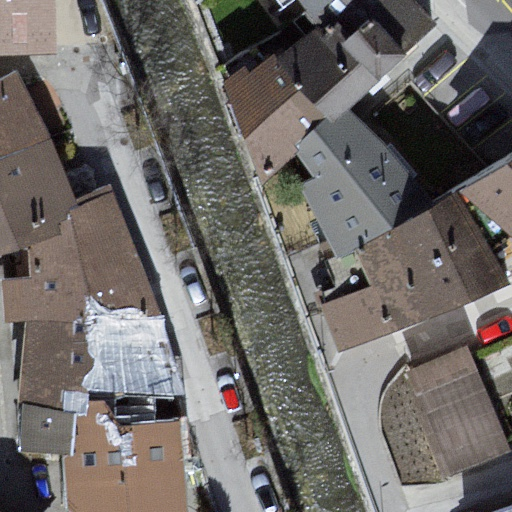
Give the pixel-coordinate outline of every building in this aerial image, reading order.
[(0,0),(0,27),(40,28),(38,0),(0,0)] [(398,0),(316,0),(334,15),(315,36),(358,77),(422,23),(398,0)] [(291,30),(214,79),(245,164),(297,122),(352,82),(291,30)] [(68,209),(0,75),(0,246),(15,244),(68,209)] [(297,122),(279,163),(320,258),(413,201),(330,110),(297,122)] [(511,143),(435,188),(490,274),(511,265),(511,143)] [(413,201),(335,249),(349,283),(302,301),(322,349),(490,274),(435,188),(413,201)] [(169,389),(98,189),(68,209),(15,244),(18,274),(0,276),(0,322),(15,320),(5,447),(60,453),(62,408),(76,400),(73,387),(169,389)] [(471,333),(401,359),(440,464),(510,438),(471,333)] [(54,511),(169,511),(166,421),(100,424),(76,400),(62,408),(60,453),(49,460),(54,511)] [(511,511),(511,503),(484,511),(511,511)]
